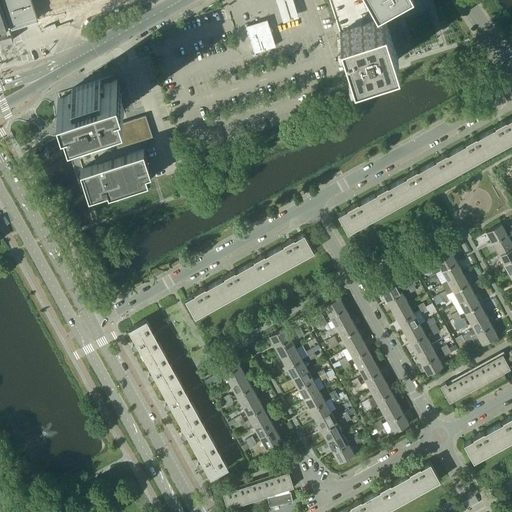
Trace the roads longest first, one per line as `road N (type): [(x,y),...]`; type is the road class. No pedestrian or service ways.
road 1 (residential): [(437,437),(310,201)]
road 2 (residential): [(92,323),(310,201)]
road 3 (residential): [(310,201),(511,92)]
road 4 (tertiary): [(195,511),(92,323)]
road 5 (tertiary): [(78,331),(175,511)]
road 6 (tertiary): [(92,323),(0,155)]
road 7 (tertiary): [(0,190),(78,331)]
road 8 (tertiary): [(44,76),(181,0)]
road 9 (residential): [(314,481),(319,491),(342,488),(437,437)]
